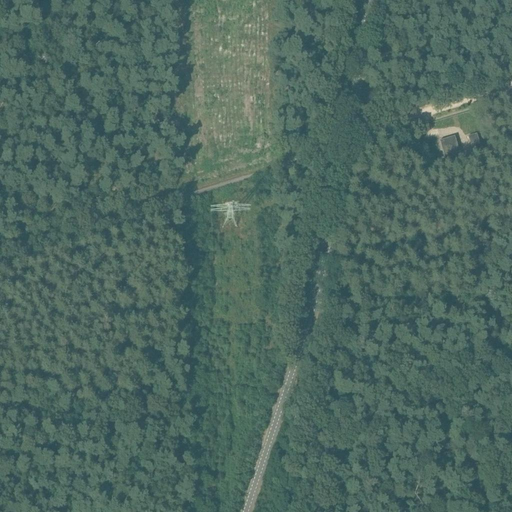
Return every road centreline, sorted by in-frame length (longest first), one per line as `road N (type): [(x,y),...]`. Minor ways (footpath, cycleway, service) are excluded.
road 1 (unclassified): [(245,511),(326,251),(369,0)]
road 2 (unknown): [(346,137),(0,245)]
road 3 (track): [(346,137),(511,87)]
